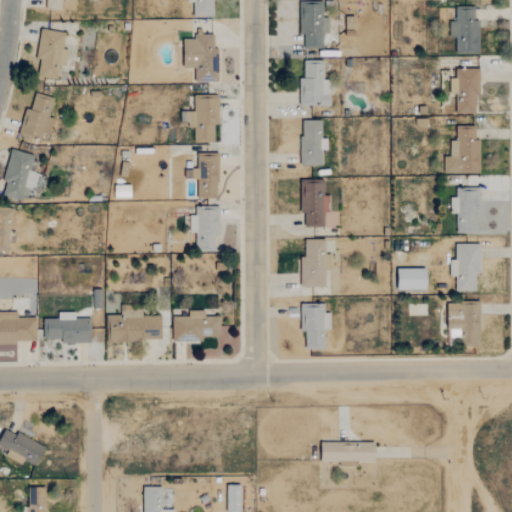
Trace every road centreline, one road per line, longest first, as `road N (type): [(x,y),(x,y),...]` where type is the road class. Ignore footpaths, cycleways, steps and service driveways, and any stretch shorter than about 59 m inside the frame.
road 1 (residential): [(511,368),(0,378)]
road 2 (residential): [(253,0),(254,372)]
road 3 (track): [(459,511),(456,369)]
road 4 (residential): [(94,378),(95,511)]
